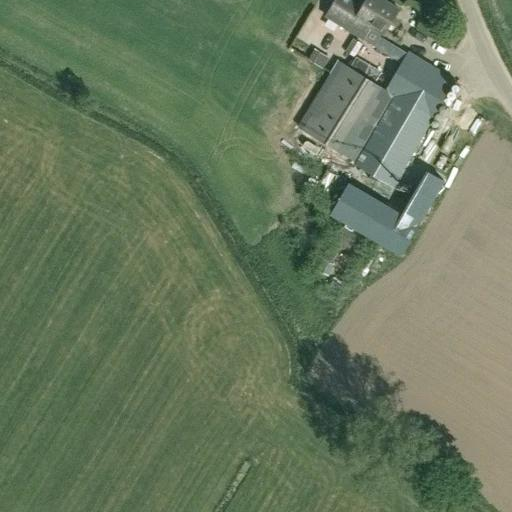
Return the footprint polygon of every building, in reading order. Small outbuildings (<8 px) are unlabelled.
[(380,36),(382,32),(385,33),(400,9),(384,0),(367,0),(365,3),(359,0),(336,0),(327,16),(363,38),(363,39),(391,56),(397,46),(380,36)] [(323,67),(329,57),(315,48),(309,59),(323,67)] [(454,80),(414,57),(408,54),(386,91),(360,74),(350,68),(339,61),(298,126),(394,183),(454,80)] [(357,57),(350,68),(360,74),(367,63),(357,57)] [(332,263),(338,251),(330,246),(323,258),(332,263)] [(346,288),(334,279),(328,286),(340,295),(346,288)]
